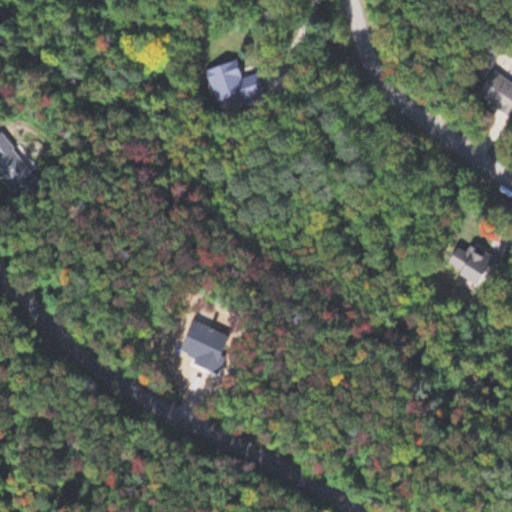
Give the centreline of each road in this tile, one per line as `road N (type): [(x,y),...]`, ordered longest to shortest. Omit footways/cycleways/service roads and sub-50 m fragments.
road 1 (residential): [(0,266),(130,391),(359,511)]
road 2 (residential): [(354,0),(377,73),(511,179)]
